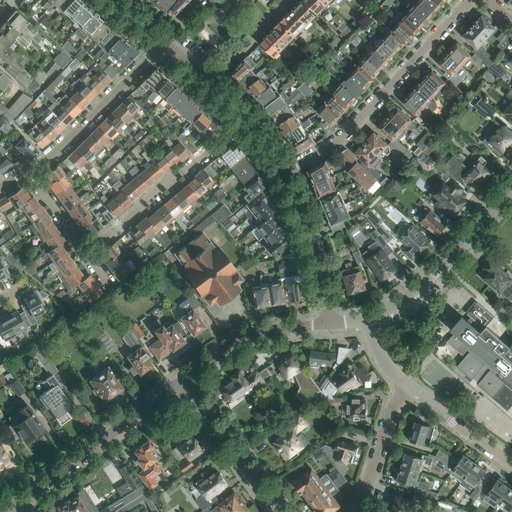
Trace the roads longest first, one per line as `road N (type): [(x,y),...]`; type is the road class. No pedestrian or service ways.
road 1 (residential): [(283,170),(331,145),(467,0)]
road 2 (residential): [(84,253),(245,119)]
road 3 (residential): [(18,504),(183,377)]
road 4 (residential): [(367,320),(434,272),(511,181)]
road 5 (residential): [(28,171),(62,148),(162,45)]
road 6 (residential): [(280,511),(183,377)]
road 7 (residential): [(330,325),(309,232),(283,170)]
road 8 (residential): [(183,377),(237,339),(330,325)]
road 9 (residential): [(360,511),(408,386)]
road 10 (residential): [(511,464),(408,386)]
